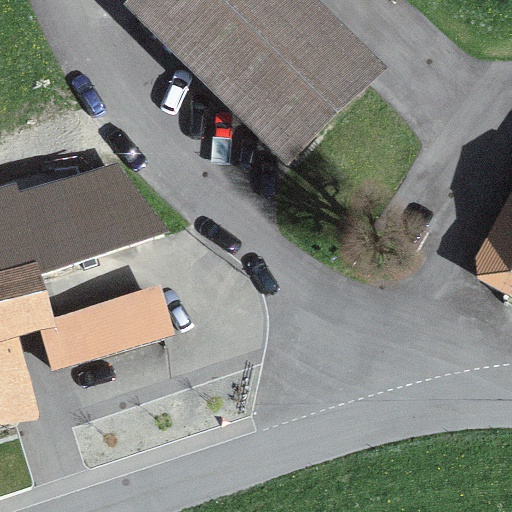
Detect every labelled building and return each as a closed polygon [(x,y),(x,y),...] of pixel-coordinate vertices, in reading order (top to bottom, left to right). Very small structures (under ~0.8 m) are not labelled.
[(359,82),(276,0),(157,0),(152,5),(144,13),(288,154),(359,82)] [(56,201),(15,215),(35,277),(164,236),(114,166),(51,182),(56,201)] [(511,202),(483,255),(511,270),(511,202)] [(49,328),(35,277),(15,215),(0,219),(0,413),(11,411),(0,368),(0,334),(39,323),(41,331),(49,328)] [(151,297),(49,328),(41,331),(54,371),(163,337),(151,297)]
